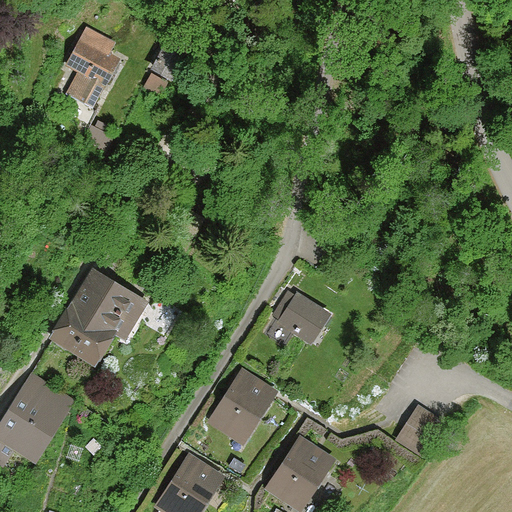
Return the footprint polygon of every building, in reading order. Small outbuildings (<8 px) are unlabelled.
[(74,73),(64,91),(92,106),(117,61),(107,56),(114,43),(85,27),(63,66),(74,73)] [(154,76),(146,89),(161,97),(169,84),(154,76)] [(93,271),(50,340),(93,366),(114,333),(126,340),(147,304),(93,271)] [(314,345),(333,316),(297,292),(293,297),(287,293),(271,317),(314,345)] [(241,369),(208,423),(243,445),(276,391),(241,369)] [(31,375),(0,423),(0,439),(35,461),(73,402),(31,375)] [(418,407),(394,441),(424,462),(448,429),(418,407)] [(299,435),(265,489),(301,511),(335,457),(299,435)] [(188,455),(155,506),(164,511),(201,511),(224,478),(188,455)]
